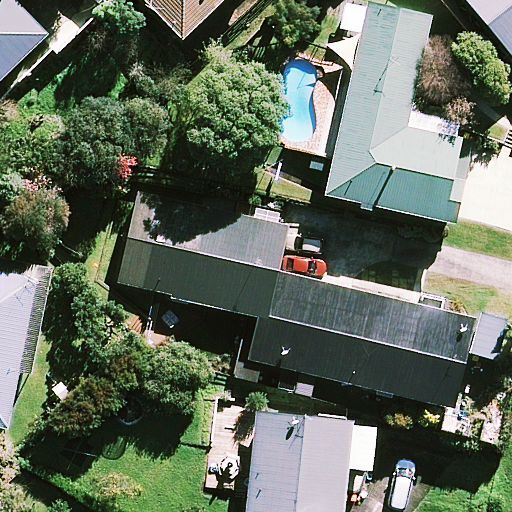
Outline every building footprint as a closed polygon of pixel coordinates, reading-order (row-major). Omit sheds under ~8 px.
[(0,0),(0,86),(45,45),(3,0),(0,0)] [(143,0),(185,43),(229,0),(143,0)] [(511,0),(465,0),(511,57),(511,0)] [(432,20),(347,2),(341,31),(363,36),(328,199),(458,227),(479,130),(412,116),(432,20)] [(259,387),(265,365),(289,371),(284,393),(314,400),(319,378),(455,411),(476,322),(279,275),(290,231),(142,195),(120,286),(260,319),(253,348),(244,345),(236,382),(259,387)] [(54,276),(0,265),(0,428),(12,431),(23,374),(35,377),(54,276)] [(378,426),(260,414),(249,511),(345,511),(350,470),(374,473),(378,426)]
